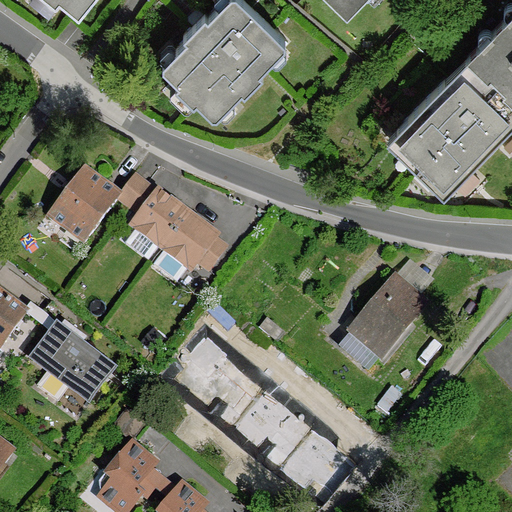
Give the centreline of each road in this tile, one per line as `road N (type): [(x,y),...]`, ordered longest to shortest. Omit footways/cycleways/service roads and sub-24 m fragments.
road 1 (residential): [(70,86),(251,180),(421,228),(511,240)]
road 2 (residential): [(511,292),(335,511)]
